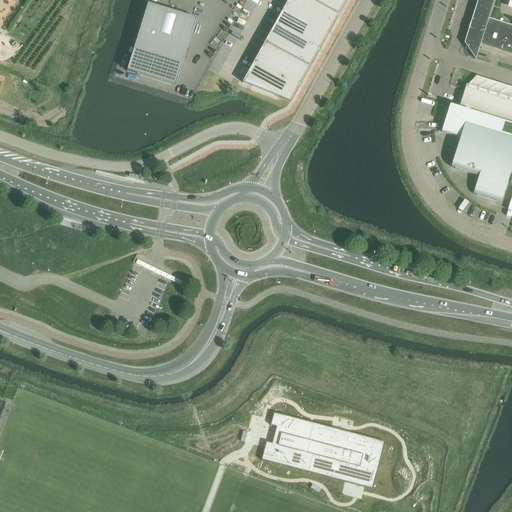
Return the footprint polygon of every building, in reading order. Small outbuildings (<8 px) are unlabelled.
[(288,0),(284,8),(328,33),(338,15),(310,0),(288,0)] [(310,0),(338,15),(345,0),(310,0)] [(478,0),(468,34),(471,35),(480,38),(478,44),(511,54),(511,26),(488,19),(494,0),(478,0)] [(147,4),(127,72),(136,75),(137,74),(174,85),(177,77),(178,77),(196,19),(147,4)] [(275,24),(274,26),(318,50),(328,33),(284,8),(279,18),(275,24)] [(269,35),(265,43),(308,68),(318,50),(274,26),(273,29),(269,35)] [(256,59),(255,61),(299,85),(308,68),(265,43),(259,53),(256,59)] [(486,60),(488,52),(479,50),(478,58),(486,60)] [(250,69),(242,83),(278,98),(289,103),(299,85),(255,61),(253,64),(250,69)] [(511,126),(449,106),(448,109),(448,110),(448,112),(445,121),(444,121),(445,121),(444,123),(445,124),(442,132),(441,131),(441,132),(441,133),(450,136),(451,136),(460,139),(451,167),(451,168),(479,177),(474,194),(473,194),(473,195),(501,203),(501,202),(500,202),(511,165),(511,126)] [(0,218),(0,260),(25,272),(41,237),(0,218)] [(266,443),(261,461),(372,490),(384,443),(273,414),(270,426),(276,428),(272,444),(266,443)]
